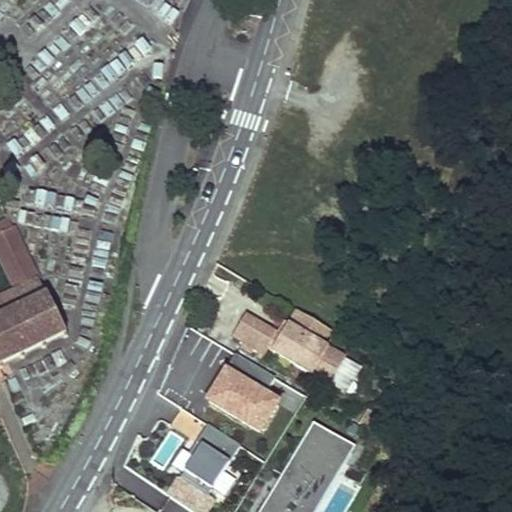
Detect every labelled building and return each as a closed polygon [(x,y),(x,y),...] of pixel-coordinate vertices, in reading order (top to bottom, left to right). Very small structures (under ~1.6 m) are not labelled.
[(44,293),(11,229),(3,232),(0,225),(0,261),(15,291),(0,298),(0,365),(66,335),(46,292),(44,293)] [(296,310),(289,323),(324,344),(331,331),(296,310)] [(272,351),(282,335),(246,314),(232,337),(263,356),(267,349),(272,351)] [(282,335),(272,351),(329,385),(346,357),(324,344),(289,323),(282,335)] [(238,357),(229,370),(266,393),(275,379),(238,357)] [(229,370),(209,404),(260,435),(281,401),(266,393),(229,370)] [(384,423),(366,412),(358,426),(375,437),(384,423)] [(314,423),(261,511),(317,511),(355,448),(314,423)] [(201,444),(229,463),(240,446),(207,425),(197,441),(201,444)] [(201,444),(179,478),(207,497),(229,463),(201,444)] [(207,497),(179,478),(176,477),(165,494),(191,511),(208,511),(215,502),(207,497)]
